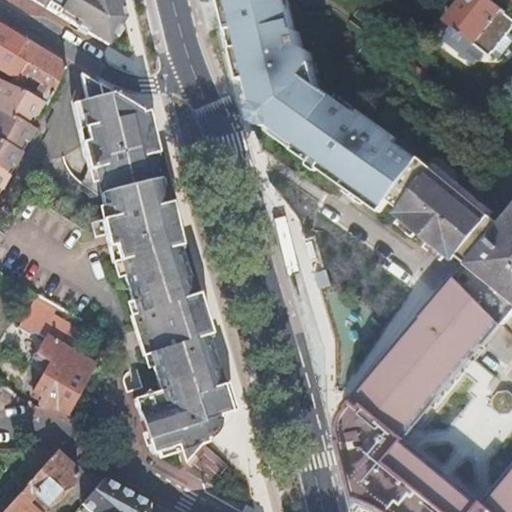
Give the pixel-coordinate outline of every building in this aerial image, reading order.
[(63,21),(74,0),(28,0),(38,6),(63,21)] [(117,0),(74,0),(63,21),(105,46),(122,17),(117,0)] [(402,183),(419,160),(398,145),(401,141),(363,114),(361,118),(336,101),(320,90),(306,80),(309,75),(315,67),(312,55),(304,50),(301,35),(298,35),(289,0),(220,0),(227,24),(235,21),(238,33),(243,51),(245,62),(237,64),(242,85),(251,82),(256,104),(252,115),(254,125),(263,130),(272,129),(298,147),(294,153),(348,191),(349,192),(366,204),(367,204),(379,214),(402,183)] [(509,32),(511,28),(511,19),(486,0),(461,0),(444,22),(450,27),(473,45),(483,53),(490,58),(492,54),(509,32)] [(227,24),(229,35),(238,33),(235,21),(227,24)] [(473,45),(450,27),(441,38),(465,57),(466,56),(476,63),(483,53),(473,45)] [(63,68),(0,30),(0,72),(12,80),(15,78),(22,82),(25,77),(40,85),(37,90),(48,98),(63,68)] [(511,43),(511,34),(509,32),(492,54),(499,60),(511,43)] [(245,62),(243,51),(234,53),(237,64),(245,62)] [(430,77),(413,64),(406,74),(423,87),(430,77)] [(306,80),(320,90),(318,82),(315,67),(309,75),(306,80)] [(93,86),(77,77),(83,102),(76,104),(70,105),(86,172),(92,171),(104,219),(104,220),(99,222),(104,244),(105,250),(112,249),(116,263),(117,263),(122,279),(127,277),(135,301),(129,303),(133,315),(137,329),(131,331),(133,338),(140,359),(146,357),(150,370),(156,368),(163,391),(157,393),(150,395),(145,392),(142,397),(131,401),(147,451),(162,460),(176,455),(180,468),(190,456),(199,446),(203,441),(230,410),(222,384),(216,386),(203,343),(210,341),(194,293),(180,250),(178,245),(176,234),(174,227),(173,223),(162,180),(157,181),(153,160),(157,159),(146,117),(134,110),(100,90),(93,86)] [(6,86),(0,82),(0,115),(31,132),(32,131),(27,129),(24,127),(29,116),(33,118),(41,103),(6,86)] [(249,113),(252,115),(256,104),(251,82),(242,85),(249,113)] [(361,118),(363,114),(339,97),(336,101),(361,118)] [(0,115),(0,145),(18,156),(19,154),(15,153),(21,143),(25,144),(31,132),(0,115)] [(27,129),(33,118),(29,116),(24,127),(27,129)] [(294,155),(294,153),(298,147),(272,129),(263,130),(262,133),(294,155)] [(15,153),(19,154),(25,144),(21,143),(15,153)] [(8,165),(12,168),(18,156),(0,145),(0,175),(6,179),(7,177),(3,175),(8,165)] [(423,163),(419,160),(402,183),(379,214),(382,216),(391,204),(401,211),(396,217),(437,249),(449,259),(453,263),(457,258),(467,266),(501,225),(491,217),(494,212),(490,208),(477,199),(439,167),(436,171),(424,161),(423,163)] [(7,177),(12,168),(8,165),(3,175),(7,177)] [(366,205),(367,204),(366,204),(349,192),(348,191),(348,192),(347,193),(347,194),(347,195),(347,196),(363,208),(364,207),(365,207),(366,206),(366,205)] [(511,211),(501,225),(506,229),(511,221),(511,211)] [(511,221),(506,229),(501,225),(467,266),(457,280),(504,328),(511,317),(511,221)] [(112,249),(105,250),(109,266),(116,263),(112,249)] [(122,279),(129,303),(135,301),(127,277),(122,279)] [(477,357),(478,358),(482,352),(483,351),(481,350),(481,349),(481,348),(480,347),(478,346),(479,345),(486,351),(487,349),(491,345),(504,328),(457,280),(454,278),(441,296),(430,310),(476,356),(477,357)] [(54,409),(67,416),(93,367),(69,353),(81,332),(51,315),(54,310),(31,296),(11,330),(22,337),(29,336),(38,341),(27,361),(42,369),(27,395),(37,400),(33,407),(36,409),(54,409)] [(477,359),(478,358),(477,357),(476,356),(430,310),(347,411),(348,412),(344,418),(342,422),(341,429),(340,440),(356,511),(360,511),(372,509),(372,511),(511,511),(511,474),(506,480),(509,482),(509,485),(511,487),(511,488),(509,486),(505,486),(504,484),(497,492),(499,494),(500,496),(502,498),(502,499),(500,498),(496,497),(494,496),(488,504),(492,510),(490,511),(481,511),(484,504),(476,498),(475,500),(472,501),(470,503),(469,502),(470,500),(471,496),(472,495),(465,489),(463,491),(461,491),(459,494),(458,493),(459,491),(460,487),(461,485),(453,479),(452,481),(449,481),(447,484),(438,477),(439,475),(440,472),(440,470),(442,469),(434,463),(432,465),(430,466),(428,468),(427,467),(428,465),(429,461),(430,460),(423,453),(421,456),(418,456),(416,458),(415,458),(417,456),(417,452),(419,450),(411,444),(409,446),(407,446),(405,448),(403,447),(401,443),(401,440),(403,437),(406,439),(409,439),(410,440),(416,433),(414,431),(414,428),(411,426),(412,425),(414,427),(418,428),(420,429),(426,421),(424,419),(423,417),(421,414),(422,413),(424,415),(428,416),(429,417),(436,409),(434,407),(433,405),(431,402),(432,401),(434,403),(437,404),(439,405),(445,397),(443,396),(443,393),(440,391),(441,390),(443,391),(447,392),(448,394),(455,386),(453,384),(452,381),(450,379),(451,379),(453,380),(456,381),(458,382),(464,374),(462,373),(462,370),(459,368),(460,367),(462,368),(466,369),(468,371),(474,363),(471,358),(469,357),(470,356),(477,359)] [(127,318),(131,331),(137,329),(133,315),(127,318)] [(222,384),(210,341),(203,343),(216,386),(222,384)] [(154,380),(157,393),(163,391),(156,368),(150,370),(154,380)] [(27,464),(38,471),(53,454),(42,449),(40,449),(27,464)] [(38,471),(24,487),(48,509),(77,476),(53,454),(38,471)] [(142,511),(143,511),(148,505),(102,480),(81,506),(87,511),(142,511)] [(24,487),(0,511),(44,511),(48,509),(24,487)]
